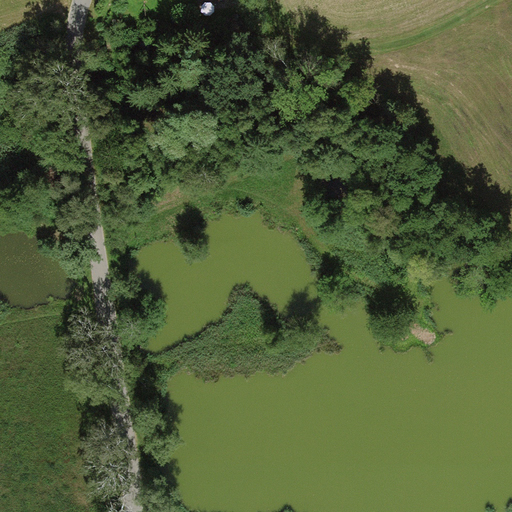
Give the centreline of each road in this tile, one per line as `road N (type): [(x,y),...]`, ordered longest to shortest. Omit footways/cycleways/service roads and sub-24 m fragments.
road 1 (unclassified): [(139,511),(80,102),(77,44),(88,0)]
road 2 (track): [(274,0),(291,30),(318,46),(354,51),(441,36),(507,0)]
